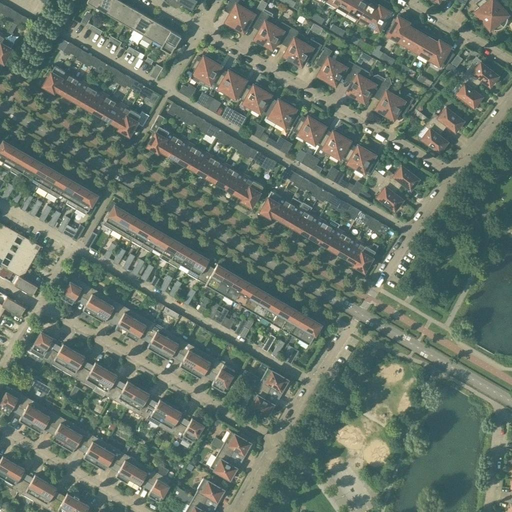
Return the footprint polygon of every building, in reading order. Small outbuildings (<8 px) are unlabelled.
[(113,0),(100,0),(97,7),(106,12),(113,0)] [(124,2),(120,0),(113,0),(106,12),(115,18),(124,2)] [(230,0),(227,5),(233,8),(225,21),(227,22),(226,23),(234,28),(245,8),(240,5),(243,0),(230,0)] [(340,0),(337,5),(348,11),(354,0),(340,0)] [(354,0),(348,11),(358,17),(368,1),(365,0),(354,0)] [(503,26),(480,0),(479,0),(476,3),(479,7),(474,11),(475,12),(474,13),(478,18),(479,17),(490,29),(490,28),(492,29),(493,29),(494,29),(496,29),(497,29),(498,29),(500,28),(501,28),(502,27),(503,26)] [(480,0),(503,26),(504,25),(505,24),(506,23),(506,22),(507,21),(507,20),(507,18),(507,17),(507,16),(507,14),(508,14),(496,0),(480,0)] [(372,4),(368,1),(358,17),(368,23),(379,4),(378,5),(373,2),(372,4)] [(134,8),(124,2),(115,18),(125,23),(134,8)] [(379,4),(368,23),(379,30),(390,11),(386,8),(387,7),(381,4),(380,5),(379,4)] [(9,7),(5,14),(8,16),(7,19),(13,22),(18,13),(13,9),(9,7)] [(143,13),(134,8),(125,23),(134,28),(143,13)] [(256,22),(263,11),(257,8),(254,13),(245,8),(234,28),(241,32),(242,30),(244,31),(251,19),(256,22)] [(262,25),(254,38),(256,39),(255,40),(263,44),(274,25),(269,22),(273,16),(272,16),(273,14),(264,8),(263,11),(256,22),(262,25)] [(312,12),(309,17),(315,20),(318,15),(312,12)] [(152,18),(143,13),(134,28),(143,34),(152,18)] [(318,15),(315,20),(321,24),(324,19),(318,15)] [(397,40),(408,21),(407,21),(408,19),(402,16),(402,17),(398,15),(387,34),(397,40)] [(84,16),(80,23),(84,25),(86,26),(90,19),(84,16)] [(143,34),(141,38),(150,44),(153,39),(162,24),(152,18),(143,34)] [(409,21),(408,21),(397,40),(408,46),(417,30),(413,27),(414,26),(408,23),(409,21)] [(285,38),(292,28),(282,22),(279,27),(274,25),(263,44),(270,49),(271,47),(273,48),(280,35),(285,38)] [(171,29),(162,24),(153,39),(162,45),(160,47),(161,47),(171,29)] [(333,24),(330,29),(336,32),(339,27),(333,24)] [(339,27),(336,32),(342,36),(345,31),(339,27)] [(291,42),(283,54),(285,56),(284,57),(292,61),(303,41),(306,37),(297,31),(292,28),(285,38),(291,42)] [(170,53),(181,35),(171,29),(161,47),(170,53)] [(422,32),(417,30),(408,46),(418,52),(428,34),(423,31),(422,32)] [(434,38),(428,34),(418,52),(429,58),(440,39),(439,39),(438,42),(434,39),(434,38)] [(5,36),(0,43),(0,60),(0,61),(1,60),(4,61),(12,47),(11,47),(14,42),(5,36)] [(354,36),(351,41),(357,44),(360,39),(354,36)] [(440,39),(429,58),(439,64),(444,67),(455,53),(448,50),(450,45),(446,43),(447,42),(441,38),(440,40),(440,39)] [(311,39),(308,44),(303,41),(292,61),(299,65),(300,64),(302,65),(309,52),(315,55),(321,44),(311,39)] [(360,39),(357,44),(363,48),(366,43),(360,39)] [(68,42),(63,51),(69,55),(71,53),(74,55),(78,47),(75,45),(68,42)] [(466,60),(472,50),(465,45),(459,55),(466,60)] [(319,58),(325,61),(317,74),(319,75),(318,77),(326,81),(337,61),(328,56),(331,50),(326,47),(319,58)] [(382,53),(379,58),(386,61),(388,56),(382,53)] [(193,73),(202,78),(213,58),(206,54),(205,56),(204,55),(202,58),(197,56),(189,70),(194,72),(193,73)] [(388,56),(386,61),(392,65),(395,60),(388,56)] [(213,58),(202,78),(211,83),(211,82),(215,84),(223,71),(219,68),(221,65),(219,64),(220,63),(213,58)] [(348,75),(355,64),(349,61),(346,66),(337,61),(326,81),(333,85),(334,83),(336,85),(343,72),(348,75)] [(472,64),(464,74),(475,82),(479,77),(490,85),(491,83),(493,84),(498,78),(496,77),(498,75),(489,68),(490,67),(484,62),(483,63),(480,61),(476,67),(472,64)] [(450,63),(447,67),(452,71),(456,67),(450,63)] [(155,67),(150,75),(155,78),(162,68),(162,67),(157,64),(155,66),(155,67)] [(354,78),(346,91),(348,92),(347,93),(355,98),(366,78),(369,72),(365,70),(355,64),(348,75),(354,78)] [(54,90),(65,71),(55,65),(52,71),(51,70),(43,84),(46,85),(45,87),(51,91),(52,89),(54,90)] [(406,73),(409,68),(403,65),(400,70),(406,73)] [(66,68),(65,71),(54,90),(55,89),(59,92),(60,90),(64,93),(74,76),(69,73),(70,70),(66,68)] [(415,72),(409,68),(406,73),(412,77),(415,72)] [(226,73),(223,71),(215,84),(219,86),(218,87),(227,92),(238,73),(231,69),(230,70),(228,69),(226,73)] [(245,77),(238,73),(227,92),(235,97),(236,96),(240,99),(248,85),(244,83),(246,79),(244,78),(245,77)] [(125,74),(119,84),(126,87),(127,85),(130,87),(134,80),(131,78),(125,74)] [(366,78),(355,98),(362,102),(363,100),(365,102),(372,89),(377,92),(384,81),(385,78),(378,74),(374,75),(371,80),(366,78)] [(420,74),(417,79),(423,83),(426,78),(420,74)] [(475,82),(464,74),(457,84),(461,87),(456,93),(459,94),(458,96),(464,101),(465,99),(474,106),(475,104),(476,105),(481,98),(480,97),(482,95),(471,87),(475,82)] [(74,76),(64,93),(69,95),(68,97),(73,100),(83,81),(74,76)] [(83,81),(73,100),(78,103),(79,101),(83,104),(93,87),(83,81)] [(384,81),(377,92),(383,95),(375,108),(377,109),(376,110),(384,115),(395,95),(386,89),(389,84),(384,81)] [(251,87),(248,85),(240,99),(243,101),(243,102),(252,107),(263,87),(256,83),(255,84),(253,84),(251,87)] [(183,84),(179,91),(183,94),(188,87),(183,84)] [(93,87),(83,104),(87,106),(86,108),(91,111),(102,92),(93,87)] [(270,91),(263,87),(252,107),(260,112),(261,111),(265,113),(273,99),(269,97),(271,94),(269,93),(270,91)] [(102,92),(91,111),(97,114),(97,112),(102,115),(111,98),(102,92)] [(407,94),(404,100),(395,95),(384,115),(391,119),(392,117),(394,118),(401,105),(407,109),(413,98),(407,94)] [(201,95),(197,102),(203,105),(206,99),(201,95)] [(276,101),(273,99),(265,113),(268,115),(268,116),(277,121),(288,102),(281,97),(280,99),(278,98),(276,101)] [(111,98),(102,115),(106,117),(105,119),(110,122),(121,103),(111,98)] [(295,106),(288,102),(277,121),(285,126),(286,125),(290,128),(298,114),(294,112),(296,108),(294,107),(295,106)] [(121,103),(110,122),(115,125),(116,123),(120,125),(119,128),(130,109),(121,103)] [(430,119),(440,127),(444,122),(455,130),(457,128),(458,129),(463,123),(462,122),(463,120),(455,113),(456,112),(449,107),(448,108),(446,106),(438,116),(434,113),(430,119)] [(228,120),(233,110),(227,107),(222,116),(228,120)] [(130,109),(119,128),(121,129),(120,130),(126,134),(127,132),(129,134),(137,120),(140,114),(130,109)] [(419,111),(417,114),(427,122),(425,125),(429,128),(422,138),(424,139),(423,141),(430,146),(431,144),(439,151),(441,149),(442,150),(447,144),(445,143),(447,141),(436,132),(440,127),(430,119),(419,111)] [(155,131),(147,144),(150,146),(149,147),(155,151),(156,149),(158,150),(169,131),(163,128),(164,126),(164,123),(162,122),(165,117),(159,114),(150,129),(155,131)] [(306,138),(317,119),(310,114),(309,116),(308,115),(306,119),(302,116),(294,130),(298,132),(297,133),(306,138)] [(201,118),(197,126),(200,128),(199,130),(205,133),(210,124),(205,120),(201,118)] [(317,119),(306,138),(315,143),(315,142),(319,145),(327,131),(323,129),(325,125),(324,124),(325,123),(317,119)] [(210,124),(205,133),(211,137),(212,134),(216,136),(220,129),(216,127),(210,124)] [(319,145),(315,152),(321,156),(324,155),(327,150),(331,153),(342,133),(335,129),(334,130),(333,130),(331,133),(327,131),(319,145)] [(178,136),(169,131),(158,150),(159,150),(163,152),(164,151),(169,153),(178,136)] [(262,132),(259,137),(264,140),(268,135),(262,132)] [(342,133),(331,153),(340,158),(340,157),(344,159),(352,145),(348,143),(350,140),(349,139),(350,137),(342,133)] [(188,142),(178,136),(169,153),(173,156),(172,157),(177,160),(188,142)] [(267,136),(265,141),(271,145),(274,140),(267,136)] [(0,158),(4,161),(13,145),(3,139),(0,144),(0,158)] [(291,144),(285,140),(280,150),(285,153),(291,144)] [(197,147),(188,142),(177,160),(182,163),(183,162),(187,164),(197,147)] [(352,145),(344,159),(348,161),(347,162),(356,167),(367,148),(360,143),(359,145),(358,144),(356,147),(352,145)] [(22,150),(13,145),(4,161),(13,166),(10,170),(11,170),(22,150)] [(206,153),(197,147),(187,164),(191,166),(191,168),(196,171),(206,153)] [(367,148),(356,167),(365,172),(365,171),(369,174),(377,160),(373,158),(375,154),(374,153),(375,152),(367,148)] [(22,150),(11,170),(20,176),(32,155),(22,150)] [(216,158),(206,153),(196,171),(201,174),(202,172),(206,175),(216,158)] [(307,166),(312,156),(307,153),(301,162),(307,166)] [(32,155),(20,176),(23,172),(30,176),(27,180),(29,181),(32,177),(41,161),(32,155)] [(312,156),(307,166),(312,169),(319,173),(322,168),(317,165),(315,164),(318,159),(312,156)] [(225,163),(216,158),(206,175),(210,177),(209,179),(214,182),(225,163)] [(276,162),(272,160),(268,167),(272,169),(276,162)] [(41,161),(32,177),(39,181),(36,185),(39,187),(50,166),(41,161)] [(225,163),(214,182),(219,185),(220,183),(225,186),(234,169),(225,163)] [(385,177),(396,185),(400,180),(411,188),(412,186),(413,187),(418,181),(417,180),(418,178),(410,171),(411,170),(404,165),(403,166),(401,165),(394,174),(389,171),(385,177)] [(60,172),(50,166),(39,187),(48,192),(60,172)] [(332,180),(337,171),(332,167),(326,177),(332,180)] [(244,174),(234,169),(225,186),(229,188),(228,190),(233,193),(244,174)] [(385,177),(374,169),(370,175),(380,183),(377,187),(382,190),(377,196),(379,198),(378,199),(385,204),(386,203),(394,209),(395,209),(402,199),(392,190),(396,185),(385,177)] [(295,172),(291,170),(287,178),(290,180),(295,172)] [(60,172),(48,192),(57,197),(69,177),(60,172)] [(290,180),(294,182),(298,175),(295,172),(290,180)] [(253,180),(244,174),(233,193),(238,196),(239,194),(243,196),(241,199),(242,199),(253,180)] [(69,177),(57,197),(58,198),(60,193),(67,197),(64,201),(67,203),(78,182),(69,177)] [(341,179),(338,183),(345,187),(348,182),(341,179)] [(263,185),(253,180),(242,199),(243,200),(243,201),(249,205),(250,203),(252,204),(263,185)] [(313,183),(310,181),(305,188),(309,191),(313,183)] [(78,182),(67,203),(76,208),(88,188),(78,182)] [(348,182),(345,187),(351,190),(354,185),(348,182)] [(309,191),(313,193),(317,185),(313,183),(309,191)] [(93,191),(88,188),(76,208),(86,214),(94,200),(97,202),(101,195),(94,190),(93,191)] [(268,214),(270,215),(281,196),(271,190),(260,209),(262,210),(261,212),(268,216),(268,214)] [(332,194),(328,192),(324,199),(328,201),(332,194)] [(328,201),(331,204),(336,196),(332,194),(328,201)] [(281,196),(270,215),(271,214),(276,217),(277,215),(281,218),(290,201),(281,196)] [(290,201),(281,218),(285,220),(284,222),(289,225),(302,202),(293,197),(290,201)] [(113,229),(124,209),(119,206),(119,205),(112,201),(108,208),(111,210),(103,224),(113,229)] [(302,202),(289,225),(294,228),(295,226),(299,229),(309,212),(312,207),(303,202),(302,202)] [(351,205),(347,203),(343,210),(346,212),(351,205)] [(346,212),(350,214),(354,207),(351,205),(346,212)] [(134,214),(124,209),(113,229),(122,235),(134,214)] [(318,217),(309,212),(299,229),(304,231),(303,233),(308,236),(318,217)] [(369,216),(366,213),(361,221),(365,223),(369,216)] [(143,220),(134,214),(122,235),(131,240),(143,220)] [(66,215),(58,229),(63,231),(65,226),(70,218),(66,215)] [(365,223),(369,225),(373,218),(369,216),(365,223)] [(318,217),(308,236),(313,239),(314,237),(318,240),(328,223),(318,217)] [(328,223),(318,240),(322,242),(321,244),(327,247),(337,228),(339,225),(340,224),(330,219),(328,223)] [(143,220),(131,240),(132,241),(140,245),(141,246),(152,225),(143,220)] [(0,221),(0,232),(14,240),(17,235),(23,239),(20,244),(36,253),(41,245),(0,221)] [(388,227),(384,224),(380,232),(384,234),(388,227)] [(162,231),(152,225),(141,246),(150,251),(162,231)] [(63,231),(62,232),(71,237),(74,231),(65,226),(63,231)] [(337,228),(327,247),(332,250),(333,248),(337,250),(346,234),(337,228)] [(171,236),(162,231),(150,251),(153,247),(161,252),(159,256),(159,257),(171,236)] [(0,232),(0,242),(10,248),(13,243),(19,246),(16,252),(32,261),(36,253),(20,244),(14,240),(0,232)] [(356,239),(346,234),(337,250),(341,253),(340,254),(345,257),(356,239)] [(180,241),(171,236),(159,257),(169,262),(180,241)] [(106,239),(101,252),(106,253),(111,241),(106,239)] [(356,239),(345,257),(350,260),(351,259),(355,261),(354,263),(354,264),(365,244),(356,239)] [(190,247),(180,241),(169,262),(178,267),(190,247)] [(0,242),(0,253),(5,256),(8,251),(14,254),(11,260),(27,269),(32,261),(16,252),(10,248),(0,242)] [(365,244),(354,264),(356,264),(355,266),(361,270),(362,268),(364,270),(372,256),(375,250),(378,245),(374,242),(370,247),(365,244)] [(190,247),(178,267),(178,268),(187,273),(199,252),(190,247)] [(118,252),(116,257),(120,259),(121,258),(122,255),(125,250),(121,248),(118,252)] [(199,252),(187,273),(201,281),(210,266),(205,264),(209,258),(199,252)] [(0,253),(0,264),(9,270),(13,272),(19,275),(23,277),(27,269),(11,260),(8,265),(2,262),(5,256),(0,253)] [(214,269),(210,266),(201,281),(206,284),(215,289),(227,269),(218,263),(217,263),(214,269)] [(215,289),(225,295),(237,274),(227,269),(215,289)] [(246,279),(237,274),(225,295),(234,300),(246,279)] [(19,275),(14,284),(16,285),(23,289),(31,293),(32,294),(38,285),(23,277),(19,275)] [(155,275),(151,282),(156,284),(159,278),(155,275)] [(83,297),(89,285),(73,276),(61,296),(72,303),(77,293),(83,297)] [(255,285),(246,279),(234,300),(243,305),(255,285)] [(94,315),(105,295),(89,285),(83,297),(88,300),(83,309),(94,315)] [(243,305),(253,311),(265,290),(255,285),(243,305)] [(274,296),(265,290),(253,311),(262,316),(274,296)] [(105,295),(94,315),(104,321),(110,324),(122,304),(105,295)] [(187,295),(183,302),(187,304),(191,298),(187,295)] [(2,304),(2,305),(6,306),(5,307),(20,315),(25,306),(16,301),(9,297),(7,296),(2,304)] [(283,301),(274,296),(262,316),(272,321),(283,301)] [(203,301),(200,306),(204,308),(207,303),(210,299),(205,297),(203,301)] [(272,321),(281,327),(293,306),(283,301),(272,321)] [(122,304),(110,324),(115,327),(126,334),(138,313),(122,304)] [(169,315),(172,310),(166,306),(163,311),(169,315)] [(302,312),(293,306),(281,327),(290,332),(302,312)] [(290,332),(300,338),(311,317),(302,312),(290,332)] [(147,334),(154,322),(138,313),(126,334),(137,340),(142,331),(147,334)] [(225,316),(221,324),(225,326),(230,318),(225,316)] [(317,320),(311,317),(300,338),(309,343),(317,329),(319,330),(324,323),(318,320),(317,320)] [(154,322),(147,334),(146,336),(151,339),(147,346),(158,352),(170,332),(154,322)] [(245,326),(240,334),(244,337),(249,329),(245,326)] [(29,341),(25,348),(30,351),(46,360),(53,349),(58,340),(53,337),(41,330),(34,344),(29,341)] [(179,352),(186,341),(170,332),(158,352),(169,358),(174,349),(179,352)] [(190,371),(202,350),(186,341),(179,352),(185,355),(179,365),(190,371)] [(58,352),(53,349),(46,360),(62,369),(74,349),(63,343),(58,352)] [(74,349),(62,369),(78,379),(85,367),(79,364),(85,355),(74,349)] [(212,371),(218,360),(202,350),(190,371),(201,377),(206,368),(212,371)] [(218,360),(212,371),(217,374),(212,383),(223,390),(235,369),(218,360)] [(90,371),(85,367),(78,379),(94,388),(106,368),(95,361),(90,371)] [(244,368),(240,375),(249,380),(268,392),(272,385),(281,391),(288,379),(268,367),(261,378),(244,368)] [(33,368),(30,373),(36,376),(39,371),(33,368)] [(94,388),(93,390),(104,396),(105,394),(110,397),(117,386),(112,383),(117,374),(106,368),(94,388)] [(117,386),(110,397),(117,401),(126,406),(127,407),(138,386),(128,380),(122,389),(117,386)] [(249,380),(246,386),(254,390),(246,403),(267,415),(274,403),(265,398),(268,392),(249,380)] [(19,407),(26,396),(9,386),(0,401),(0,407),(8,413),(14,404),(19,407)] [(149,393),(138,386),(127,407),(143,416),(149,405),(151,402),(145,399),(149,393)] [(30,425),(42,405),(26,396),(19,407),(24,410),(19,419),(30,425)] [(149,405),(143,416),(159,425),(171,405),(160,399),(155,408),(149,405)] [(51,425),(58,414),(42,405),(30,425),(41,431),(46,422),(51,425)] [(181,411),(171,405),(159,425),(175,435),(181,423),(176,420),(181,411)] [(51,425),(48,431),(54,434),(51,438),(62,444),(74,423),(58,414),(51,425)] [(181,423),(175,435),(191,444),(203,424),(192,417),(187,426),(181,423)] [(83,444),(90,433),(74,423),(62,444),(73,450),(78,441),(83,444)] [(220,448),(231,455),(235,448),(244,454),(251,442),(230,430),(224,442),(220,448)] [(94,462),(106,442),(90,433),(83,444),(89,447),(84,456),(94,462)] [(116,463),(122,451),(106,442),(94,462),(105,469),(110,460),(116,463)] [(121,466),(116,475),(126,481),(138,461),(125,453),(126,453),(130,446),(126,444),(122,451),(116,463),(121,466)] [(228,461),(231,455),(220,448),(210,467),(230,478),(237,467),(228,461)] [(0,480),(2,482),(14,461),(3,455),(0,460),(0,480)] [(14,461),(2,482),(12,487),(18,491),(25,480),(19,477),(24,468),(14,461)] [(148,481),(154,470),(148,466),(145,471),(136,465),(139,461),(138,461),(126,481),(137,487),(143,478),(148,481)] [(165,476),(170,468),(159,462),(154,470),(148,481),(153,484),(148,493),(159,500),(171,480),(165,476)] [(30,483),(25,480),(18,491),(34,500),(46,480),(35,474),(30,483)] [(198,489),(194,496),(205,502),(209,496),(217,501),(224,489),(204,477),(197,489),(198,489)] [(46,480),(34,500),(50,510),(57,498),(51,495),(57,486),(46,480)] [(183,489),(178,497),(189,504),(184,511),(207,511),(201,509),(205,502),(194,496),(183,489)] [(62,501),(57,498),(50,510),(54,511),(70,511),(78,499),(67,492),(62,501)] [(84,511),(89,505),(78,499),(70,511),(84,511)]
